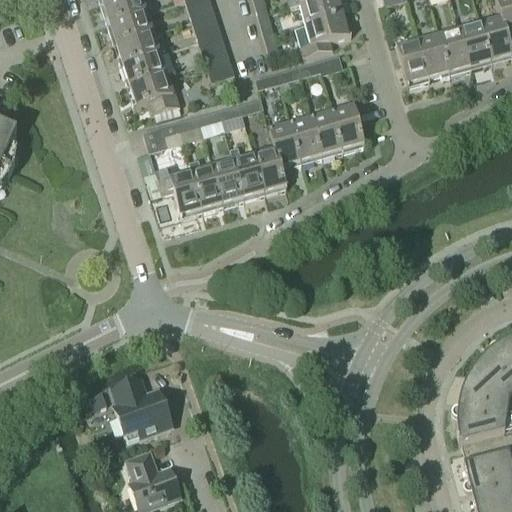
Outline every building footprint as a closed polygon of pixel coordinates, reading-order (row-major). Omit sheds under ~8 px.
[(95,0),(99,11),(131,0),(95,0)] [(106,31),(145,18),(138,0),(131,0),(99,11),(106,31)] [(190,26),(196,24),(213,19),(207,0),(201,0),(184,6),(190,26)] [(257,22),(267,19),(261,0),(253,0),(251,1),(257,22)] [(296,0),(299,10),(335,0),(296,0)] [(338,0),(335,0),(299,10),(305,31),(344,20),(338,0)] [(405,2),(403,0),(380,0),(384,11),(406,5),(406,2),(405,2)] [(511,41),(511,0),(509,0),(494,4),(499,24),(500,23),(505,43),(506,43),(511,41)] [(113,52),(151,39),(145,18),(106,31),(113,52)] [(196,24),(190,26),(196,46),(202,44),(219,38),(213,19),(196,24)] [(267,19),(257,22),(262,43),(273,40),(267,19)] [(344,20),(305,31),(310,49),(299,53),(302,64),(332,55),(329,47),(350,41),(344,20)] [(479,29),(489,69),(511,63),(506,43),(505,43),(500,23),(499,24),(479,29)] [(458,35),(469,75),(489,69),(479,29),(458,35)] [(469,75),(458,35),(437,41),(448,81),(469,75)] [(219,38),(202,44),(196,46),(202,64),(226,57),(219,38)] [(119,72),(158,60),(151,39),(113,52),(119,72)] [(273,40),(262,43),(269,64),(279,61),(273,40)] [(417,46),(428,86),(448,81),(437,41),(417,46)] [(428,86),(417,46),(395,52),(406,92),(428,86)] [(206,76),(230,69),(226,57),(202,64),(206,76)] [(126,92),(165,80),(158,60),(119,72),(126,92)] [(316,68),(319,78),(320,81),(341,75),(338,62),(316,68)] [(319,78),(316,68),(295,73),(298,84),(319,78)] [(230,69),(206,76),(210,88),(233,80),(230,69)] [(298,84),(295,73),(275,79),(278,89),(280,96),(288,95),(285,87),(298,84)] [(257,95),(278,89),(275,79),(254,85),(257,95)] [(165,80),(126,92),(133,114),(146,110),(150,121),(178,112),(174,99),(171,100),(165,80)] [(239,110),(242,120),(262,115),(259,104),(239,110)] [(218,116),(220,126),(242,120),(239,110),(218,116)] [(329,116),(340,157),(362,151),(351,110),(329,116)] [(220,126),(218,116),(198,121),(201,132),(220,126)] [(340,157),(329,116),(308,122),(319,163),(340,157)] [(201,132),(198,121),(176,127),(179,138),(201,132)] [(288,128),(299,168),(319,163),(308,122),(288,128)] [(179,138),(176,127),(142,137),(147,158),(167,153),(164,142),(179,138)] [(299,168),(288,128),(267,134),(272,153),(278,174),(299,168)] [(0,173),(15,140),(0,133),(0,173)] [(228,155),(231,165),(242,205),(263,200),(252,159),(238,162),(236,153),(228,155)] [(252,159),(263,200),(284,194),(278,174),(272,153),(252,159)] [(242,205),(231,165),(211,170),(221,211),(242,205)] [(197,166),(187,169),(189,176),(201,217),(221,211),(211,170),(199,173),(197,166)] [(201,217),(189,176),(169,182),(167,174),(154,177),(160,202),(172,199),(179,223),(201,217)] [(511,511),(511,475),(507,457),(511,455),(511,437),(503,440),(508,407),(511,403),(511,345),(505,348),(502,350),(499,352),(498,351),(497,350),(496,350),(495,349),(493,349),(492,350),(491,350),(490,351),(489,351),(489,352),(488,353),(488,354),(488,355),(488,356),(488,357),(488,358),(489,359),(493,364),(502,358),(507,365),(494,374),(485,362),(481,366),(478,369),(476,372),(471,378),(469,381),(467,384),(465,387),(464,391),(462,394),(461,398),(459,401),(458,405),(457,408),(473,410),(470,426),(462,425),(463,414),(457,413),(455,413),(454,414),(452,415),(451,416),(450,417),(450,418),(450,419),(450,420),(450,421),(450,422),(451,423),(452,424),(454,425),(455,425),(455,430),(455,433),(455,437),(456,441),(456,445),(457,448),(458,452),(460,452),(464,468),(462,468),(466,484),(465,485),(463,486),(463,487),(462,488),(462,489),(462,490),(462,491),(462,492),(462,493),(463,494),(464,495),(464,496),(466,496),(468,496),(469,496),(475,495),(473,484),(478,483),(482,498),(470,501),(473,511),(511,511)] [(139,446),(170,435),(156,398),(144,402),(139,387),(110,397),(116,413),(113,414),(123,444),(124,444),(126,449),(139,444),(139,446)] [(136,511),(155,511),(178,504),(168,476),(156,480),(148,460),(126,468),(133,488),(128,490),(136,511)]
